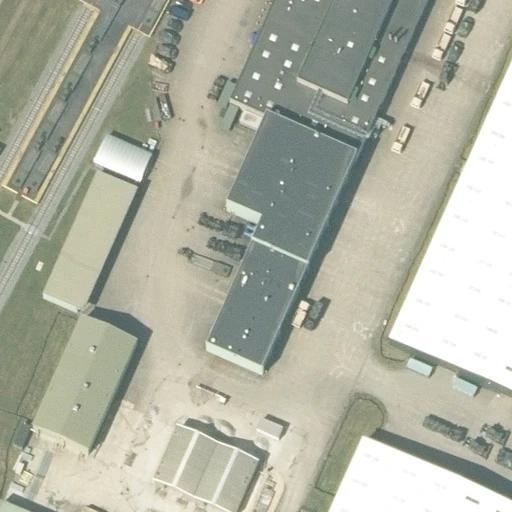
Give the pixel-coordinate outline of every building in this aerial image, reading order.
[(145,34),(153,34),(169,0),(98,0),(99,82),(128,25),(145,34)] [(262,227),(206,351),(262,376),(428,0),(276,0),(229,106),(266,122),(227,212),(262,227)] [(511,67),(388,346),(511,400),(511,67)] [(227,101),(232,84),(222,81),(217,98),(227,101)] [(129,119),(152,117),(152,108),(128,110),(129,119)] [(93,165),(140,187),(154,158),(107,136),(93,165)] [(43,299),(83,317),(138,194),(98,176),(43,299)] [(225,259),(217,281),(227,285),(235,262),(225,259)] [(81,322),(33,433),(88,457),(113,402),(137,347),(81,322)] [(177,430),(153,486),(212,511),(237,511),(258,466),(177,430)] [(156,464),(163,442),(152,439),(146,461),(156,464)] [(511,511),(511,509),(363,443),(332,511),(511,511)]
